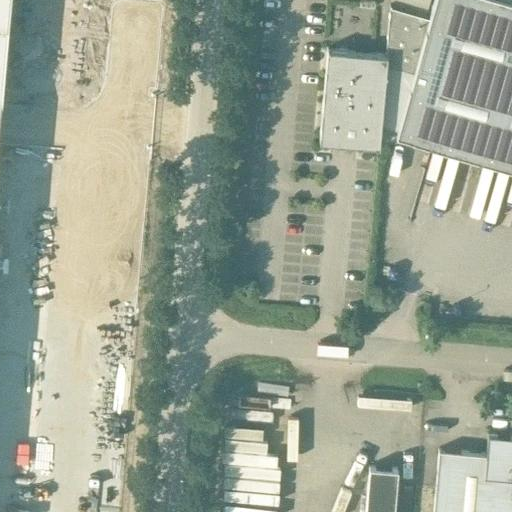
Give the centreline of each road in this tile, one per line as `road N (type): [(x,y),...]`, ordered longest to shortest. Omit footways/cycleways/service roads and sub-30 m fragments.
road 1 (unclassified): [(182,340),(209,0)]
road 2 (unclassified): [(511,361),(182,340)]
road 3 (unclassified): [(167,511),(182,340)]
road 4 (unknown): [(412,264),(402,207),(405,101)]
